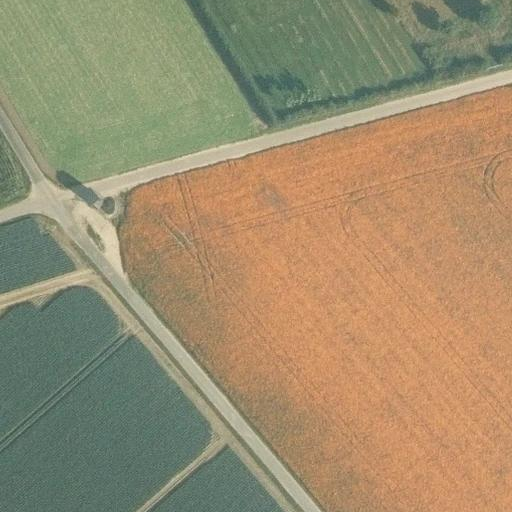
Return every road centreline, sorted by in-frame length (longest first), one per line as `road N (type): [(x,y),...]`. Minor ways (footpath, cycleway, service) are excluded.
road 1 (track): [(0,219),(511,78)]
road 2 (track): [(307,511),(49,203),(0,122)]
